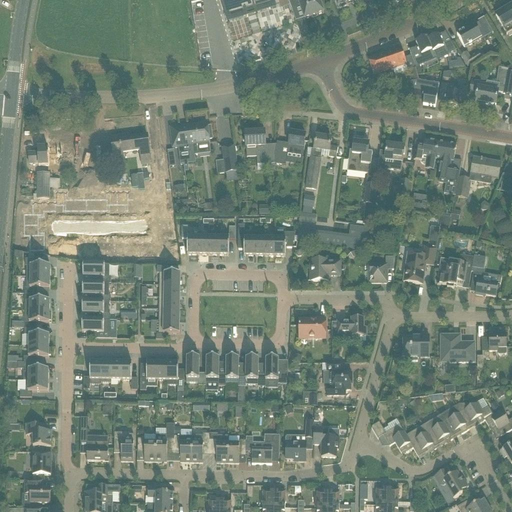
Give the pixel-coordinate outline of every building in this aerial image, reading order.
[(269,0),(223,0),(229,17),(245,12),(254,10),(256,18),(258,18),(255,9),(271,4),(269,0)] [(310,0),(303,2),(302,0),(289,0),(293,11),(301,9),(305,20),(323,14),(318,0),(310,0)] [(334,0),(338,8),(339,8),(339,9),(346,7),(346,5),(347,5),(353,3),(353,2),(358,0),(334,0)] [(461,24),(482,14),(477,3),(456,13),(461,24)] [(511,6),(495,17),(500,26),(503,30),(504,30),(507,35),(511,31),(511,6)] [(465,31),(457,36),(464,48),(469,46),(472,45),(471,44),(481,39),(482,40),(493,34),(484,18),(477,22),(476,20),(465,27),(467,30),(465,31)] [(428,40),(428,41),(437,60),(436,60),(437,62),(449,57),(448,55),(456,51),(445,33),(438,36),(428,40)] [(418,47),(410,51),(416,69),(436,60),(437,60),(428,41),(428,40),(427,38),(416,42),(418,47)] [(400,49),(384,55),(386,64),(388,63),(391,71),(405,66),(400,49)] [(474,64),(477,62),(474,56),(470,59),(469,59),(466,53),(460,57),(467,69),(474,64)] [(386,64),(384,55),(368,60),(374,76),(371,77),(370,78),(369,79),(369,80),(368,82),(368,84),(370,88),(376,86),(377,84),(385,81),(388,87),(395,85),(392,75),(391,71),(388,63),(386,64)] [(457,63),(448,64),(449,71),(465,69),(460,60),(457,60),(457,63)] [(409,71),(412,83),(419,81),(416,69),(409,71)] [(511,89),(511,73),(507,73),(508,70),(503,69),(500,87),(493,86),(494,83),(486,82),(486,84),(472,81),(469,94),(476,95),(475,101),(488,103),(488,105),(495,106),(498,94),(511,96),(511,89)] [(419,81),(412,83),(414,91),(422,93),(421,99),(424,100),(423,106),(435,108),(439,84),(419,81)] [(441,85),(438,102),(447,103),(446,107),(458,109),(459,105),(463,106),(466,89),(441,85)] [(193,155),(194,156),(202,155),(211,154),(210,144),(209,140),(212,140),(210,128),(207,128),(207,124),(190,126),(193,155)] [(195,164),(194,156),(193,155),(190,126),(170,129),(172,139),(173,150),(178,150),(179,150),(181,166),(184,165),(185,173),(189,172),(188,165),(195,164)] [(265,132),(245,133),(246,148),(246,156),(257,156),(257,158),(257,165),(270,165),(275,164),(276,164),(275,157),(277,146),(265,146),(265,145),(265,142),(265,132)] [(289,147),(277,145),(277,146),(275,157),(276,164),(285,166),(287,155),(302,157),(305,136),(291,134),(289,147)] [(151,164),(149,146),(147,136),(143,137),(143,138),(130,140),(130,135),(111,138),(115,168),(124,167),(122,152),(140,150),(142,165),(151,164)] [(311,159),(306,189),(316,191),(322,156),(328,157),(337,159),(339,149),(330,147),(331,140),(316,138),(315,147),(313,159),(311,159)] [(424,148),(421,164),(426,166),(426,167),(426,170),(433,171),(435,160),(438,143),(425,141),(424,148)] [(351,151),(350,151),(348,173),(370,175),(372,154),(368,154),(369,144),(354,143),(353,153),(351,153),(351,151)] [(438,143),(435,160),(442,161),(441,166),(451,168),(449,178),(457,180),(458,180),(462,162),(454,161),(455,156),(456,146),(438,143)] [(71,156),(62,157),(63,169),(89,166),(90,173),(101,171),(99,152),(87,153),(86,144),(70,146),(71,156)] [(401,172),(402,164),(403,158),(404,148),(387,146),(386,153),(380,153),(377,179),(384,180),(385,170),(401,172)] [(38,154),(29,154),(29,165),(39,165),(39,167),(45,167),(48,166),(52,166),(51,148),(47,149),(47,148),(48,148),(47,147),(39,147),(39,148),(39,149),(38,149),(38,154)] [(234,148),(223,149),(226,174),(238,173),(234,148)] [(174,151),(167,152),(169,164),(176,163),(174,151)] [(471,170),(470,174),(471,175),(471,176),(478,177),(477,183),(490,185),(491,180),(498,181),(499,174),(501,164),(474,160),(472,169),(471,170)] [(451,168),(441,166),(438,181),(446,182),(444,192),(455,194),(457,180),(449,178),(451,168)] [(99,172),(87,173),(87,184),(100,183),(99,172)] [(471,175),(470,174),(469,181),(477,183),(478,177),(471,176),(471,175)] [(38,175),(38,200),(49,200),(49,175),(44,175),(38,175)] [(115,175),(105,177),(106,188),(117,186),(115,175)] [(469,182),(457,180),(455,194),(454,198),(455,198),(458,199),(466,200),(469,182)] [(401,181),(398,200),(407,201),(408,197),(410,183),(401,181)] [(366,185),(364,205),(373,206),(376,186),(366,185)] [(55,202),(55,212),(86,212),(87,200),(66,200),(66,191),(55,191),(55,202)] [(87,200),(86,212),(118,212),(118,191),(107,191),(107,200),(87,200)] [(118,191),(118,212),(149,212),(149,200),(129,200),(129,191),(118,191)] [(299,214),(296,243),(367,253),(368,242),(369,229),(350,227),(349,236),(315,232),(316,226),(315,226),(316,217),(312,216),(313,209),(314,209),(316,198),(305,196),(303,207),(303,208),(303,215),(299,214)] [(407,201),(405,212),(421,214),(426,215),(428,203),(427,202),(423,202),(414,201),(414,199),(408,197),(407,201)] [(149,200),(149,212),(154,212),(154,229),(176,229),(175,218),(166,218),(166,200),(149,200)] [(24,214),(24,225),(44,225),(44,212),(55,212),(55,202),(33,202),(33,214),(24,214)] [(484,203),(483,204),(482,204),(481,205),(481,206),(481,207),(481,208),(481,209),(481,210),(482,211),(488,211),(490,206),(484,202),(484,203)] [(270,207),(259,207),(259,216),(270,216),(270,207)] [(442,215),(440,226),(449,228),(450,219),(451,217),(442,215)] [(365,216),(363,226),(371,227),(372,216),(365,216)] [(24,225),(24,236),(29,236),(29,251),(44,251),(44,225),(24,225)] [(440,227),(431,226),(429,242),(438,243),(440,227)] [(181,240),(187,240),(187,256),(198,256),(198,238),(188,238),(188,228),(182,228),(181,240)] [(149,245),(149,257),(166,257),(166,240),(177,240),(176,229),(154,229),(154,245),(149,245)] [(218,236),(218,239),(219,239),(218,257),(229,257),(229,241),(235,241),(235,229),(229,229),(229,236),(218,236)] [(254,257),(255,239),(255,233),(244,233),(245,229),(238,229),(238,251),(244,251),(244,257),(254,257)] [(275,240),(275,258),(285,258),(286,249),(293,249),(293,243),(295,243),(295,234),(275,234),(275,240)] [(208,239),(198,238),(198,256),(208,257),(208,239)] [(208,239),(208,257),(218,257),(219,239),(218,239),(208,239)] [(265,240),(255,239),(254,257),(265,258),(265,240)] [(265,240),(265,258),(275,258),(275,240),(265,240)] [(433,268),(436,250),(437,250),(438,243),(429,242),(428,248),(424,248),(423,257),(408,254),(404,278),(409,279),(408,284),(423,286),(426,266),(433,268)] [(87,245),(86,257),(107,257),(107,266),(118,266),(118,245),(87,245)] [(118,245),(118,266),(129,266),(129,257),(149,257),(149,245),(118,245)] [(296,252),(296,256),(298,257),(301,257),(304,253),(303,250),(301,249),(299,249),(296,252)] [(437,285),(437,286),(447,287),(447,290),(453,291),(455,282),(457,282),(458,280),(470,282),(471,273),(473,258),(470,258),(461,256),(460,263),(454,262),(454,260),(449,259),(449,261),(448,261),(447,268),(440,267),(440,269),(438,279),(440,280),(439,285),(437,285)] [(474,256),(471,273),(473,273),(471,285),(477,286),(476,296),(483,297),(483,296),(495,298),(498,282),(491,281),(492,275),(484,274),(487,258),(474,256)] [(385,258),(385,266),(368,266),(367,272),(365,272),(365,280),(369,280),(369,284),(381,284),(381,283),(384,283),(384,284),(386,284),(386,271),(393,271),(393,258),(385,258)] [(26,278),(50,278),(50,267),(37,267),(38,261),(26,261),(25,268),(27,268),(26,278)] [(310,273),(312,273),(312,281),(308,282),(328,282),(328,281),(328,276),(331,276),(331,277),(340,277),(340,263),(327,263),(327,261),(310,262),(310,273)] [(109,285),(111,285),(111,279),(109,279),(109,267),(83,266),(83,278),(99,279),(99,285),(109,285)] [(159,287),(180,287),(180,275),(169,274),(169,268),(157,268),(157,275),(159,275),(159,281),(159,287)] [(25,288),(25,295),(37,296),(37,290),(50,290),(50,278),(26,278),(26,288),(25,288)] [(98,297),(98,303),(109,303),(110,303),(111,297),(109,297),(109,285),(99,285),(83,284),(83,287),(81,287),(81,294),(83,294),(83,297),(98,297)] [(180,299),(180,287),(159,287),(159,299),(180,299)] [(24,313),(49,313),(50,302),(37,302),(37,296),(25,295),(24,313)] [(159,299),(159,311),(180,311),(180,299),(159,299)] [(98,303),(82,303),(82,315),(98,315),(98,321),(109,322),(110,322),(110,316),(109,316),(109,303),(98,303)] [(159,322),(159,323),(179,323),(180,311),(159,311),(159,322)] [(12,324),(12,330),(24,330),(36,330),(36,324),(49,324),(49,322),(51,322),(51,315),(49,315),(49,313),(24,313),(24,324),(12,324)] [(299,321),(299,331),(299,338),(308,338),(308,340),(325,340),(325,320),(316,320),(316,322),(311,322),(311,321),(299,321)] [(337,323),(337,333),(337,335),(351,335),(351,338),(367,338),(367,329),(364,329),(364,320),(351,320),(351,323),(337,323)] [(108,334),(109,322),(98,321),(82,321),(82,334),(98,334),(98,340),(110,340),(110,334),(108,334)] [(179,323),(159,323),(158,335),(156,335),(156,341),(168,341),(168,335),(179,335),(179,323)] [(36,330),(24,330),(24,337),(29,337),(29,347),(49,348),(49,336),(36,336),(36,330)] [(477,357),(477,369),(484,369),(484,361),(489,361),(489,352),(497,352),(498,355),(499,356),(505,355),(506,354),(506,350),(506,334),(497,334),(497,336),(489,337),(489,339),(482,339),(482,357),(477,357)] [(429,359),(429,337),(420,337),(420,339),(403,339),(403,349),(400,349),(401,360),(401,357),(410,357),(410,360),(411,360),(411,359),(429,359)] [(441,356),(441,364),(443,366),(448,366),(450,364),(475,364),(475,354),(475,344),(460,344),(460,341),(454,341),(454,337),(444,337),(444,346),(441,346),(441,356)] [(24,364),(36,365),(36,359),(49,359),(49,356),(51,356),(51,350),(49,350),(49,348),(29,347),(28,357),(24,357),(24,364)] [(302,357),(293,355),(291,362),(300,364),(302,357)] [(199,359),(196,359),(196,357),(190,357),(190,359),(187,359),(186,384),(198,384),(198,388),(205,388),(205,376),(199,375),(199,359)] [(209,359),(206,359),(206,384),(218,385),(218,388),(225,388),(225,376),(219,376),(219,359),(216,359),(216,357),(209,357),(209,359)] [(245,389),(245,376),(238,376),(239,359),(236,359),(236,358),(229,358),(229,359),(226,359),(226,385),(238,385),(238,389),(245,389)] [(257,389),(264,389),(265,377),(258,376),(258,360),(256,360),(256,358),(249,358),(249,360),(246,360),(245,386),(257,387),(257,389)] [(276,360),(276,359),(269,358),(269,360),(266,360),(266,382),(278,382),(278,385),(287,385),(287,372),(278,372),(278,360),(276,360)] [(100,384),(101,363),(90,363),(90,379),(84,379),(84,391),(90,391),(90,386),(100,386),(100,384)] [(111,363),(101,363),(100,384),(111,384),(111,382),(111,363)] [(111,382),(121,382),(121,364),(111,363),(111,382)] [(36,371),(36,365),(24,364),(17,364),(17,370),(23,370),(23,382),(26,382),(48,382),(48,371),(36,371)] [(121,364),(121,382),(131,382),(131,392),(137,392),(138,380),(132,380),(132,364),(121,364)] [(147,382),(157,382),(157,364),(147,364),(146,380),(140,380),(140,392),(146,392),(147,382)] [(157,382),(167,382),(168,364),(157,364),(157,382)] [(167,382),(167,386),(178,386),(178,393),(184,393),(184,380),(184,372),(178,371),(178,364),(168,364),(167,382)] [(324,389),(327,389),(327,397),(345,397),(345,391),(351,391),(351,378),(351,375),(351,372),(344,372),(344,365),(327,365),(327,373),(323,373),(324,389)] [(26,382),(25,392),(20,392),(20,399),(32,399),(32,393),(48,393),(48,382),(26,382)] [(501,391),(496,394),(499,399),(504,396),(501,391)] [(317,407),(317,396),(311,396),(311,393),(303,393),(303,406),(317,407)] [(494,412),(499,409),(496,402),(490,405),(494,412)] [(455,408),(469,431),(468,429),(473,426),(474,428),(485,422),(484,420),(484,419),(493,414),(489,407),(483,411),(478,403),(467,410),(464,405),(460,405),(455,408)] [(293,413),(291,407),(284,409),(287,416),(293,413)] [(458,437),(469,431),(455,408),(438,418),(449,436),(452,441),(451,441),(451,442),(453,441),(451,439),(457,435),(458,437)] [(17,409),(8,409),(8,418),(17,418),(17,409)] [(501,438),(511,431),(511,419),(508,422),(501,410),(484,420),(485,422),(488,427),(494,424),(498,431),(497,432),(501,438)] [(449,436),(438,418),(422,428),(433,446),(436,450),(434,451),(435,451),(436,450),(435,448),(444,443),(442,440),(449,436)] [(108,463),(108,453),(108,438),(88,438),(88,419),(81,419),(80,443),(87,444),(87,463),(108,463)] [(286,438),(285,450),(285,460),(298,461),(298,463),(306,463),(306,444),(306,439),(313,440),(314,423),(307,422),(306,437),(287,437),(286,438)] [(414,449),(407,437),(400,426),(386,435),(383,431),(379,424),(372,428),(371,429),(378,440),(383,437),(390,448),(395,444),(401,454),(405,452),(406,454),(412,450),(413,450),(414,449)] [(167,453),(174,454),(174,437),(174,425),(167,425),(166,436),(156,436),(155,464),(167,464),(167,453)] [(26,426),(26,437),(33,437),(33,448),(33,454),(41,454),(44,454),(44,448),(51,448),(51,433),(45,432),(45,427),(45,426),(35,426),(26,426)] [(426,450),(433,446),(422,428),(407,437),(414,449),(413,450),(418,458),(428,453),(426,450)] [(314,429),(313,436),(313,446),(322,446),(321,459),(336,460),(337,451),(339,451),(339,439),(339,432),(329,431),(329,430),(314,429)] [(128,434),(114,434),(114,453),(121,453),(121,463),(133,463),(134,436),(130,436),(128,434)] [(192,438),(191,464),(203,465),(203,454),(210,454),(210,441),(210,435),(202,435),(202,436),(192,437),(192,438)] [(228,465),(228,445),(228,437),(217,436),(217,435),(210,435),(210,441),(210,454),(217,454),(216,465),(228,465)] [(145,440),(138,440),(137,453),(144,453),(144,464),(155,464),(156,436),(145,436),(145,440)] [(246,445),(246,453),(252,453),(252,455),(252,465),(272,466),(272,454),(279,454),(280,444),(280,437),(264,436),(264,444),(252,444),(252,439),(246,439),(246,442),(246,445)] [(174,437),(174,454),(180,454),(180,464),(191,464),(192,438),(181,438),(181,437),(174,437)] [(228,445),(228,465),(239,465),(239,455),(246,455),(246,453),(246,445),(246,442),(239,442),(239,438),(229,438),(229,445),(228,445)] [(511,438),(508,440),(500,446),(502,451),(501,452),(504,457),(502,457),(504,460),(507,458),(511,467),(511,438)] [(33,476),(41,476),(51,476),(51,465),(50,465),(50,463),(51,463),(51,454),(44,454),(41,454),(33,454),(33,467),(33,476)] [(452,476),(448,470),(435,478),(440,487),(444,488),(446,487),(453,500),(462,495),(461,493),(468,489),(464,481),(462,482),(456,473),(452,476)] [(30,504),(40,504),(50,504),(50,489),(39,489),(39,483),(42,483),(42,482),(25,482),(24,496),(30,496),(30,504)] [(103,505),(113,505),(113,497),(113,494),(120,494),(120,487),(96,487),(96,494),(85,493),(85,502),(86,502),(86,505),(103,505)] [(155,506),(173,506),(173,494),(160,494),(161,489),(164,489),(164,488),(148,488),(148,498),(146,498),(145,506),(155,506)] [(376,507),(387,507),(388,491),(377,490),(376,507)] [(387,507),(398,508),(399,491),(388,491),(387,507)] [(263,509),(274,509),(274,493),(263,492),(263,509)] [(274,509),(285,510),(285,493),(274,493),(274,509)] [(317,510),(328,510),(328,494),(317,493),(317,510)] [(328,510),(339,511),(339,494),(328,494),(328,510)] [(485,511),(489,510),(483,500),(471,507),(468,502),(457,508),(459,511),(485,511)] [(219,511),(220,502),(209,502),(208,511),(219,511)] [(219,511),(231,511),(231,502),(220,502),(219,511)]
